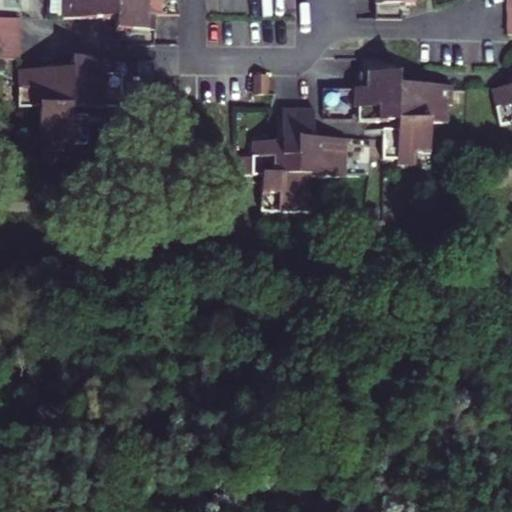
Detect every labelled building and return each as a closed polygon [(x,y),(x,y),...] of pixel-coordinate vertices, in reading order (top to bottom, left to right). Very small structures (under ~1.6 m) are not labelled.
[(118,19),(118,31),(135,30),(156,30),(156,16),(161,15),(161,0),(68,0),(68,2),(65,1),(65,20),(91,20),(118,19)] [(377,0),(377,24),(405,25),(415,21),(415,0),(377,0)] [(0,23),(0,72),(22,73),(22,23),(0,23)] [(372,60),(361,60),(361,91),(356,91),(355,110),(361,110),(361,117),(361,123),(385,124),(399,124),(399,132),(385,133),(385,152),(385,160),(398,161),(399,167),(416,167),(417,155),(430,155),(431,125),(448,124),(448,106),(451,106),(452,92),(451,88),(426,88),(399,88),(400,76),(391,76),(392,61),(390,60),(372,60)] [(31,73),(22,73),(21,108),(41,108),(40,151),(73,152),(74,147),(86,146),(86,132),(86,118),(74,118),(74,108),(82,108),(112,109),(121,109),(122,77),(112,77),(112,62),(82,62),(74,62),(74,73),(55,73),(31,73)] [(511,88),(502,91),(494,93),(502,126),(511,123),(511,88)] [(254,176),(263,177),(263,185),(263,211),(309,212),(309,177),(345,178),(346,142),(325,141),(313,141),(314,112),(284,112),(283,122),(283,145),(260,144),(254,144),(254,169),(254,176)]
